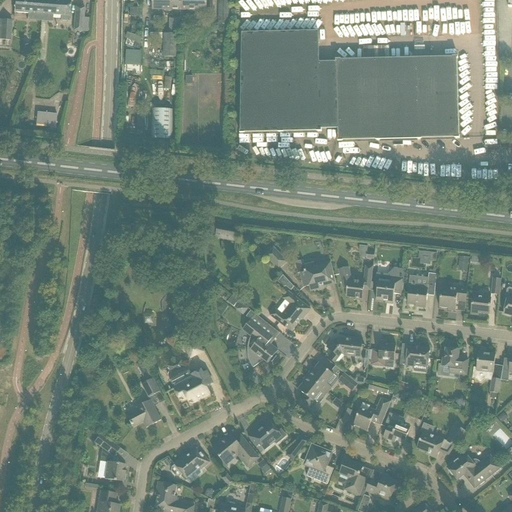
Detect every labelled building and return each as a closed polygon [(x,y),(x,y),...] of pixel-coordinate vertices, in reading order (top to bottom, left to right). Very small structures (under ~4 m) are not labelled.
[(36,21),(41,21),(42,8),(41,8),(41,0),(14,0),(14,13),(36,15),(36,21)] [(41,21),(39,50),(38,59),(40,60),(41,55),(44,55),(44,51),(47,22),(52,22),(52,15),(61,16),(61,21),(69,21),(70,0),(41,0),(41,8),(42,8),(41,21)] [(152,0),(152,10),(180,10),(180,0),(152,0)] [(181,10),(180,19),(180,20),(181,20),(184,20),(187,18),(193,18),(193,10),(213,11),(213,9),(213,0),(212,0),(213,1),(207,0),(206,0),(180,0),(180,10),(181,10)] [(218,0),(218,20),(230,21),(230,0),(218,0)] [(132,17),(142,17),(142,9),(132,9),(132,17)] [(74,17),(73,31),(82,32),(82,31),(87,31),(88,18),(84,18),(84,13),(75,12),(74,17)] [(180,20),(180,19),(169,18),(170,30),(172,31),(180,32),(180,29),(181,23),(181,20),(180,20)] [(0,39),(0,40),(10,40),(12,21),(0,19),(0,39)] [(343,141),(375,140),(396,140),(396,143),(401,143),(401,140),(422,139),(454,138),(459,138),(459,136),(457,59),(457,56),(452,57),(341,60),(341,59),(336,60),(336,62),(319,63),(318,31),(242,33),(240,133),(321,131),(321,129),(338,129),(338,139),(338,141),(343,141)] [(125,38),(135,41),(133,46),(140,49),(142,43),(141,43),(142,38),(127,32),(125,38)] [(164,34),(164,57),(177,57),(178,34),(164,34)] [(125,65),(141,66),(141,51),(126,50),(125,65)] [(171,140),(171,110),(151,109),(151,139),(171,140)] [(37,115),(35,129),(55,131),(57,117),(37,115)] [(216,237),(236,241),(238,231),(217,227),(216,237)] [(265,255),(278,270),(286,262),(272,248),(265,255)] [(364,258),(374,259),(374,252),(364,251),(364,258)] [(436,262),(437,253),(424,252),(423,260),(436,262)] [(458,266),(468,267),(469,257),(459,256),(458,266)] [(320,288),(336,284),(335,280),(333,270),(331,262),(330,262),(314,266),(313,262),(304,265),(305,272),(300,273),(301,278),(304,288),(309,286),(310,292),(321,289),(320,288)] [(346,268),(339,270),(341,278),(343,289),(347,289),(346,297),(355,298),(355,300),(362,301),(363,291),(363,290),(364,282),(371,283),(373,268),(373,266),(365,266),(365,267),(363,279),(355,279),(355,281),(349,280),(346,268)] [(377,291),(376,301),(385,302),(385,304),(390,304),(393,304),(394,292),(401,293),(400,295),(402,295),(403,285),(404,278),(405,272),(405,270),(398,269),(397,278),(388,277),(388,275),(377,274),(376,283),(378,283),(377,291)] [(419,305),(419,307),(426,308),(427,295),(434,296),(437,274),(429,273),(427,285),(421,284),(422,278),(410,276),(407,304),(419,305)] [(284,287),(285,286),(291,291),(294,287),(284,276),(279,283),(284,287)] [(491,294),(500,295),(502,279),(493,278),(491,294)] [(448,309),(448,311),(455,311),(456,301),(466,302),(467,288),(441,285),(439,308),(448,309)] [(507,298),(506,304),(503,314),(511,316),(511,289),(510,289),(508,289),(506,298),(507,298)] [(269,316),(277,322),(285,328),(286,327),(292,331),(303,317),(304,318),(311,309),(288,292),(282,299),(289,305),(282,315),(274,309),(269,316)] [(480,297),(480,293),(473,292),(470,315),(478,316),(479,313),(489,315),(491,298),(480,297)] [(227,303),(233,307),(239,301),(232,296),(227,303)] [(268,343),(273,337),(272,336),(276,331),(251,311),(245,317),(250,320),(242,330),(250,337),(250,338),(250,339),(249,339),(249,340),(249,341),(249,342),(248,343),(248,344),(248,345),(248,346),(248,347),(248,348),(248,349),(248,350),(248,351),(248,352),(248,353),(248,354),(248,355),(248,356),(248,357),(248,358),(249,359),(249,360),(249,361),(250,362),(250,363),(251,365),(263,360),(268,364),(270,361),(272,362),(276,357),(274,355),(278,351),(268,343)] [(327,348),(333,353),(328,358),(337,365),(344,355),(361,357),(361,349),(362,339),(352,338),(352,340),(337,338),(334,342),(332,340),(327,348)] [(184,345),(190,358),(202,351),(196,339),(184,345)] [(371,365),(382,366),(383,359),(394,361),(396,345),(383,344),(383,343),(380,343),(379,351),(372,350),(371,365)] [(430,349),(416,347),(416,345),(408,344),(407,354),(401,353),(400,364),(406,365),(414,366),(414,364),(428,366),(429,359),(430,349)] [(442,365),(450,366),(449,373),(466,375),(467,370),(468,360),(461,359),(461,360),(458,360),(459,350),(446,348),(444,357),(443,357),(442,365)] [(492,378),(494,364),(495,354),(478,352),(477,362),(477,368),(474,368),(473,379),(477,380),(480,383),(485,380),(492,381),(490,392),(489,397),(498,398),(501,380),(492,378)] [(141,385),(144,391),(148,398),(160,392),(153,379),(155,378),(145,360),(137,364),(146,382),(141,385)] [(327,384),(334,375),(319,363),(310,374),(309,373),(307,375),(328,392),(331,388),(327,384)] [(170,380),(174,388),(175,391),(180,400),(183,401),(187,399),(190,403),(192,404),(210,394),(206,387),(213,384),(205,370),(203,369),(191,375),(189,370),(170,380)] [(508,381),(510,371),(509,371),(509,370),(502,370),(501,381),(508,381)] [(358,384),(355,381),(345,373),(339,380),(352,391),(358,384)] [(328,392),(307,375),(306,377),(307,379),(298,390),(305,395),(300,401),(311,409),(317,402),(319,404),(325,397),(324,397),(328,392)] [(357,378),(355,381),(358,384),(362,387),(366,382),(366,379),(357,378)] [(368,389),(387,395),(389,390),(370,384),(368,389)] [(357,415),(353,425),(361,428),(361,429),(367,431),(371,422),(381,426),(391,402),(381,398),(375,411),(369,409),(368,412),(360,409),(357,415)] [(138,425),(138,424),(143,421),(146,428),(161,420),(150,401),(136,408),(138,411),(127,417),(133,428),(138,425)] [(343,411),(342,413),(349,416),(350,414),(352,410),(344,408),(343,411)] [(387,429),(383,438),(395,443),(396,441),(404,444),(408,434),(415,437),(419,427),(422,421),(407,415),(405,420),(404,419),(404,420),(399,418),(397,422),(393,431),(387,429)] [(276,444),(286,436),(281,430),(278,432),(270,422),(259,431),(257,429),(248,437),(255,444),(257,447),(259,445),(264,451),(268,448),(275,442),(276,444)] [(416,449),(430,454),(430,456),(437,459),(440,450),(442,446),(444,440),(432,435),(435,428),(424,423),(421,432),(423,432),(416,449)] [(447,442),(454,447),(465,431),(457,426),(447,442)] [(124,473),(126,465),(112,463),(113,457),(119,449),(111,443),(100,434),(97,439),(94,443),(96,444),(105,451),(103,463),(107,463),(104,480),(113,481),(123,483),(123,481),(125,480),(125,475),(124,473)] [(212,449),(219,456),(226,465),(238,456),(247,468),(259,458),(241,435),(235,440),(230,434),(212,449)] [(286,455),(293,461),(308,441),(301,436),(286,455)] [(310,467),(306,476),(327,484),(333,469),(326,466),(330,457),(329,456),(327,453),(328,452),(312,446),(306,461),(308,461),(310,467)] [(172,472),(175,476),(180,477),(182,475),(186,479),(202,466),(204,468),(210,463),(204,456),(198,448),(184,459),(182,457),(174,464),(175,465),(172,467),(172,472)] [(467,477),(466,478),(474,489),(500,468),(490,456),(480,464),(479,463),(479,462),(478,462),(478,461),(477,461),(476,461),(475,461),(474,461),(473,461),(472,462),(465,454),(447,467),(449,470),(449,471),(450,472),(450,474),(451,475),(453,476),(454,477),(457,480),(465,475),(467,477)] [(257,465),(265,474),(271,469),(264,460),(257,465)] [(348,479),(352,481),(348,492),(359,496),(362,489),(366,479),(359,477),(363,466),(346,460),(342,469),(340,474),(349,478),(348,479)] [(221,478),(228,487),(234,482),(227,474),(221,478)] [(365,491),(389,501),(392,494),(394,494),(396,488),(395,487),(397,483),(384,478),(384,476),(382,476),(380,483),(370,479),(365,491)] [(163,511),(193,511),(194,506),(176,502),(177,497),(175,496),(177,486),(158,482),(156,491),(159,492),(155,509),(164,510),(163,511)] [(206,495),(209,498),(214,497),(215,492),(212,489),(207,490),(206,495)] [(96,511),(118,511),(119,506),(114,505),(116,494),(100,492),(96,511)] [(285,492),(284,498),(291,500),(292,493),(285,492)] [(246,508),(252,509),(255,495),(249,494),(246,508)] [(283,498),(280,511),(288,511),(291,500),(284,498),(283,498)] [(327,511),(329,504),(321,501),(318,511),(327,511)] [(361,503),(358,511),(367,511),(369,508),(368,506),(361,503)]
